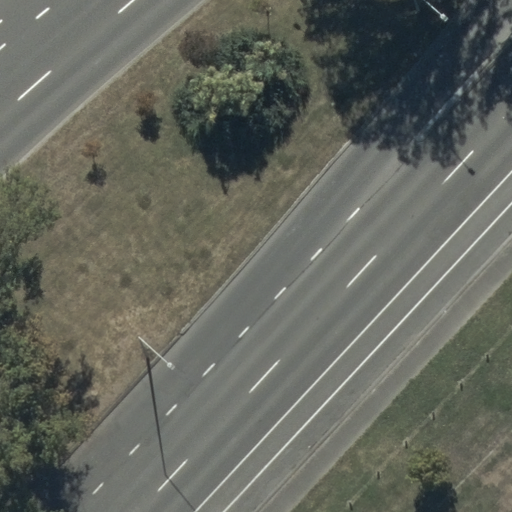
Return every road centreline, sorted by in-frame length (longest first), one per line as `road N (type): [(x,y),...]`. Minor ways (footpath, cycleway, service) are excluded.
road 1 (secondary): [(502,0),(360,181),(172,478)]
road 2 (primary): [(511,112),(172,478)]
road 3 (primary): [(0,107),(122,0)]
